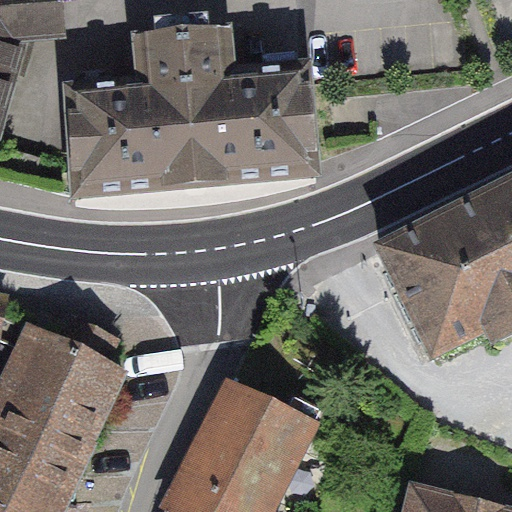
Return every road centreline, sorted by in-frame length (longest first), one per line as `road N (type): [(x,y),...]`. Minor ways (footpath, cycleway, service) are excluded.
road 1 (primary): [(214,250),(330,218),(511,137)]
road 2 (residential): [(148,511),(217,349),(214,250)]
road 3 (primary): [(0,238),(127,256),(214,250)]
